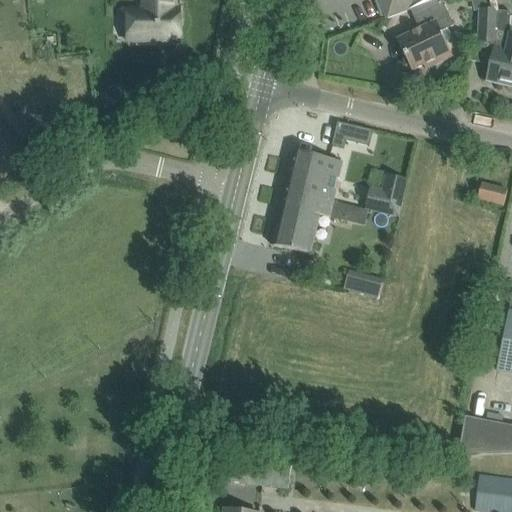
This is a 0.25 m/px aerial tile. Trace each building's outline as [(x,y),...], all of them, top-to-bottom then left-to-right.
[(143,0),(143,11),(143,43),(180,43),(180,11),(174,11),(174,0),(143,0)] [(380,0),(387,20),(406,13),(439,0),(380,0)] [(437,65),(452,58),(445,43),(448,37),(445,32),(453,28),(442,4),(413,18),(419,31),(397,41),(405,59),(403,62),(405,68),(409,68),(411,72),(435,61),(437,65)] [(495,45),(487,82),(507,87),(508,91),(511,94),(511,35),(509,35),(510,13),(490,12),(480,10),(478,45),(495,45)] [(338,124),(332,147),(344,150),(346,142),(349,127),(338,124)] [(0,145),(0,177),(14,170),(0,145)] [(295,152),(273,247),(310,256),(319,217),(329,219),(330,218),(342,221),(345,207),(333,204),(336,191),(335,191),(338,180),(339,180),(343,164),(295,152)] [(371,190),(366,211),(368,212),(398,219),(406,183),(385,178),(382,193),(371,190)] [(504,207),(508,192),(482,185),(478,200),(504,207)] [(349,273),(345,291),(378,299),(382,281),(349,273)] [(511,299),(497,373),(511,376),(511,299)] [(511,427),(465,418),(458,455),(511,453),(511,427)] [(345,477),(346,464),(293,456),(293,455),(233,448),(229,483),(249,486),(288,491),(291,469),(345,477)] [(511,511),(511,481),(480,477),(476,511),(511,511)]
